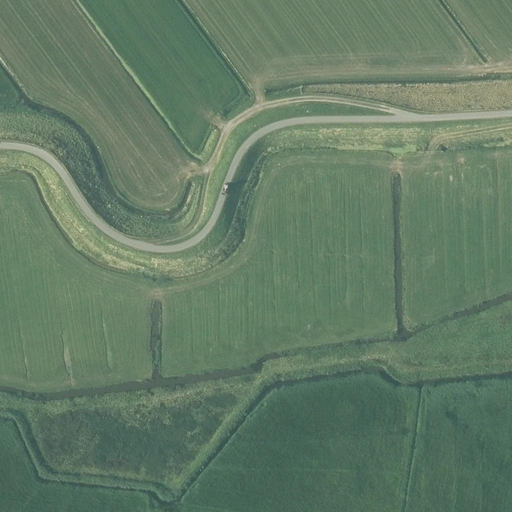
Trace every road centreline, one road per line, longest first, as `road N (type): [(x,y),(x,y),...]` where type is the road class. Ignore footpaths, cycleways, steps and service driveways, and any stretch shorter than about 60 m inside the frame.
road 1 (unclassified): [(511,112),(274,125),(244,145),(203,233),(169,248),(114,235),(47,156),(0,145)]
road 2 (track): [(411,117),(323,98),(269,104),(234,120),(207,169),(194,170)]
